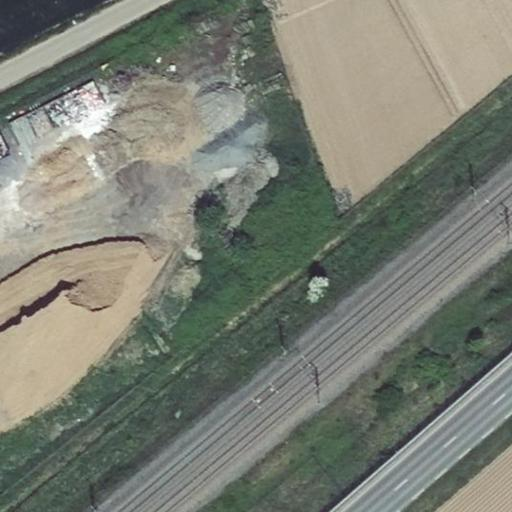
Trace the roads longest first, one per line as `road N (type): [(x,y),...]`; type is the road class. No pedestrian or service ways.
road 1 (secondary): [(511,388),(370,511)]
road 2 (unclassified): [(151,0),(0,78)]
